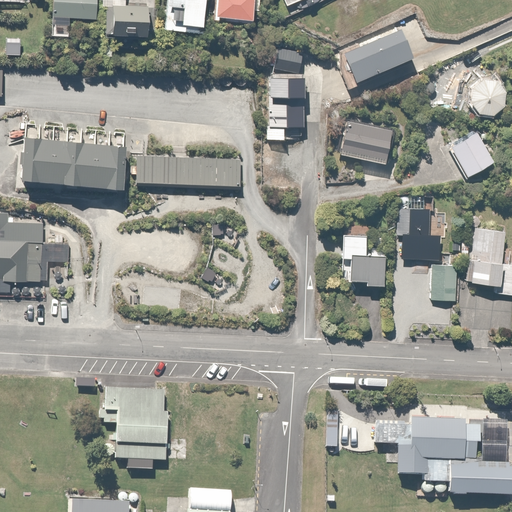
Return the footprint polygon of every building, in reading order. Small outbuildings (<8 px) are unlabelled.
[(99,0),(56,0),(56,16),(99,17),(99,0)] [(211,0),(168,0),(167,33),(206,34),(206,28),(210,28),(211,0)] [(261,0),(215,0),(214,21),(257,25),(258,13),(261,14),(261,0)] [(112,7),(111,35),(153,37),(154,8),(112,7)] [(358,44),(341,52),(347,65),(343,67),(353,88),(416,60),(402,30),(360,49),(358,44)] [(303,53),(280,47),(275,65),(299,71),(303,53)] [(306,78),(274,77),(272,126),(304,128),(306,78)] [(470,94),(470,96),(469,95),(469,96),(469,97),(469,99),(470,101),(470,102),(471,104),(471,105),(472,106),(473,108),(474,109),(475,110),(476,111),(478,112),(479,113),(480,114),(482,114),(483,115),(485,115),(487,115),(488,115),(490,115),(491,115),(493,115),(494,114),(496,113),(497,113),(499,112),(500,111),(501,110),(502,108),(503,107),(504,106),(504,104),(505,103),(506,101),(506,100),(506,98),(506,96),(506,95),(506,93),(505,92),(505,90),(504,89),(503,87),(502,86),(501,85),(500,84),(499,83),(498,82),(497,81),(495,80),(494,80),(492,79),(491,79),(489,79),(487,79),(486,79),(484,79),(483,79),(481,80),(480,81),(478,81),(477,82),(476,83),(475,84),(474,85),(473,87),(472,88),(471,90),(471,91),(470,93),(470,94)] [(397,130),(350,120),(344,151),(391,161),(397,130)] [(474,129),(445,147),(467,181),(496,163),(474,129)] [(131,144),(26,140),(24,186),(129,190),(131,144)] [(244,160),(140,154),(138,184),(242,189),(244,160)] [(421,200),(403,199),(403,208),(398,208),(396,241),(419,242),(419,237),(428,238),(430,208),(421,208),(421,200)] [(0,212),(0,279),(40,281),(42,225),(4,223),(5,212),(0,212)] [(361,224),(340,224),(340,280),(367,281),(367,286),(387,287),(388,258),(382,258),(383,248),(369,248),(370,234),(361,234),(361,224)] [(506,229),(475,226),(470,284),(495,286),(495,294),(511,295),(511,262),(503,262),(506,229)] [(457,264),(422,264),(422,299),(457,300),(457,264)] [(164,390),(106,387),(105,409),(119,410),(117,459),(160,462),(164,390)] [(329,410),(328,448),(340,448),(341,410),(329,410)] [(483,418),(358,413),(357,439),(379,440),(378,468),(409,469),(409,476),(431,477),(430,488),(492,490),(494,459),(481,458),(483,418)]
